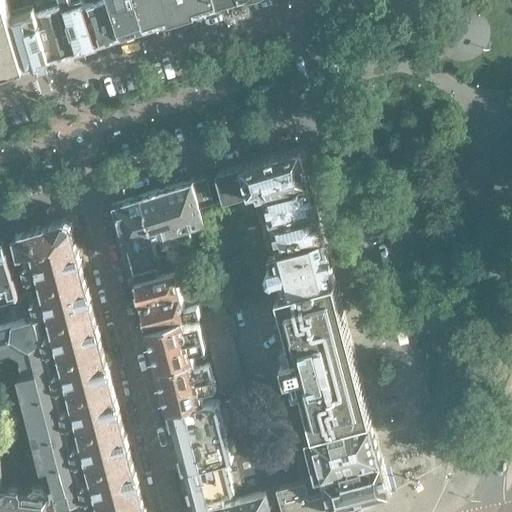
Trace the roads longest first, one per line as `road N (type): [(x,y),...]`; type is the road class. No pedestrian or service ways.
road 1 (residential): [(169,511),(86,186)]
road 2 (residential): [(420,433),(336,112)]
road 3 (residential): [(307,4),(0,98)]
road 4 (residential): [(86,186),(336,112)]
